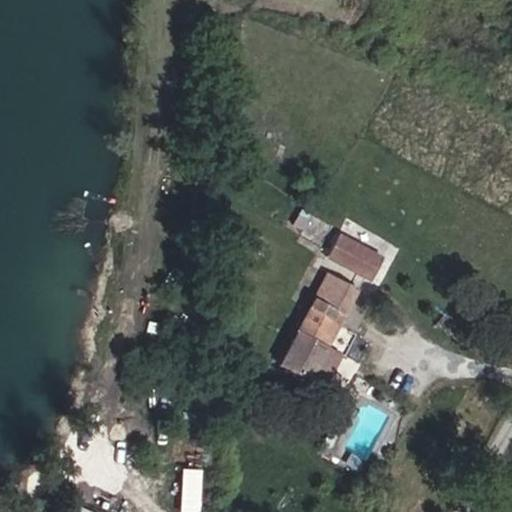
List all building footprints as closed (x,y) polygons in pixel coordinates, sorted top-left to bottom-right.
[(323,244),(337,218),(303,199),(290,226),(323,244)] [(341,228),(326,254),(371,279),(385,253),(341,228)] [(361,279),(333,264),(283,355),(311,370),(330,336),(339,319),(336,317),(340,310),(343,312),(361,279)] [(344,344),(330,336),(311,370),(325,378),(344,344)] [(190,511),(199,511),(203,466),(184,465),(181,511),(190,511)]
